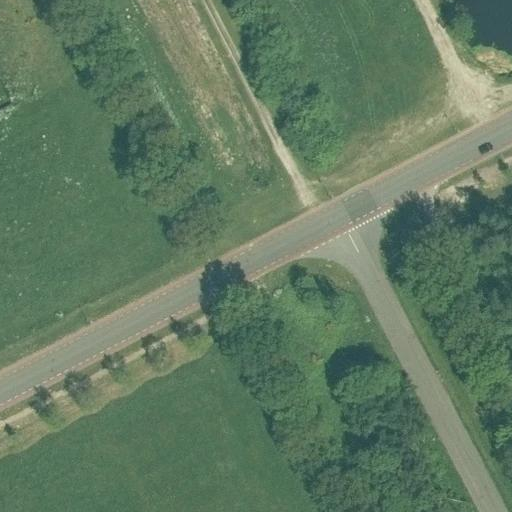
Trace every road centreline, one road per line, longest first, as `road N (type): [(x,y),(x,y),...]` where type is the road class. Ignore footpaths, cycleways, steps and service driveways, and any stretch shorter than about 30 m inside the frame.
road 1 (tertiary): [(0,393),(337,218)]
road 2 (unclassified): [(491,511),(337,218)]
road 3 (tertiary): [(337,218),(511,129)]
road 4 (track): [(494,138),(421,0)]
